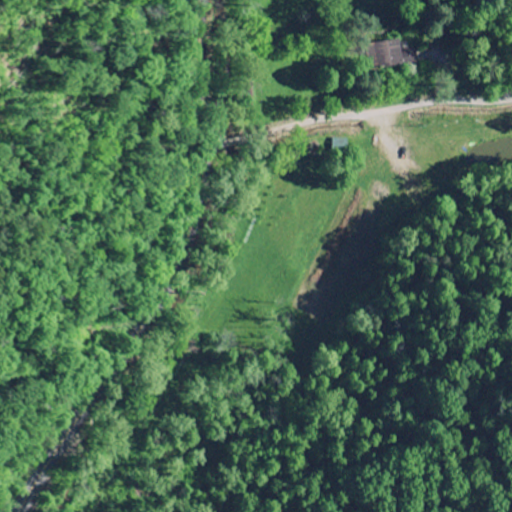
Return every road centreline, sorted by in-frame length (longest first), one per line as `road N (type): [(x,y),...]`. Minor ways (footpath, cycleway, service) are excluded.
road 1 (secondary): [(204,0),(204,170),(193,227),(153,312),(22,511)]
road 2 (residential): [(511,97),(435,100),(303,122),(204,152)]
